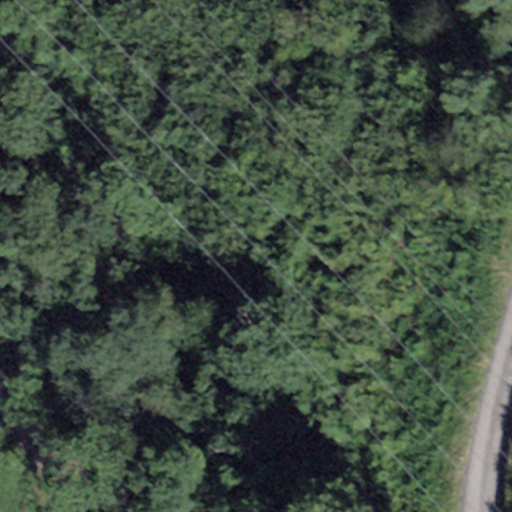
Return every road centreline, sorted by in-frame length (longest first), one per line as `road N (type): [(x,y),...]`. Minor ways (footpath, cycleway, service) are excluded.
road 1 (unclassified): [(471,511),(484,398),(511,303)]
road 2 (unclassified): [(0,376),(87,511)]
